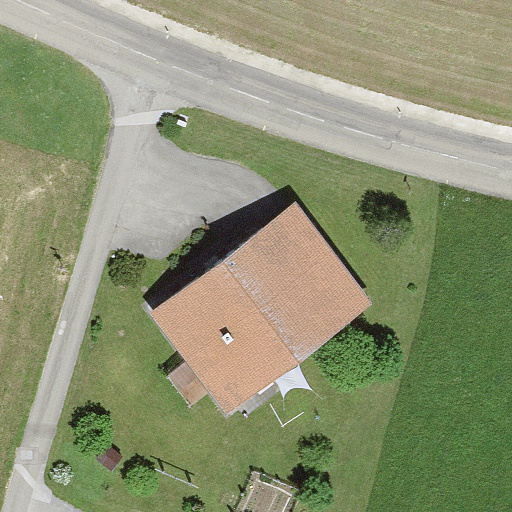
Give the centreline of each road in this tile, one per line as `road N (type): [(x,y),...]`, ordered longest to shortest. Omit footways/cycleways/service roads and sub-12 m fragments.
road 1 (unclassified): [(149,56),(17,511)]
road 2 (secondary): [(149,56),(306,116),(511,169)]
road 3 (secondary): [(22,0),(149,56)]
